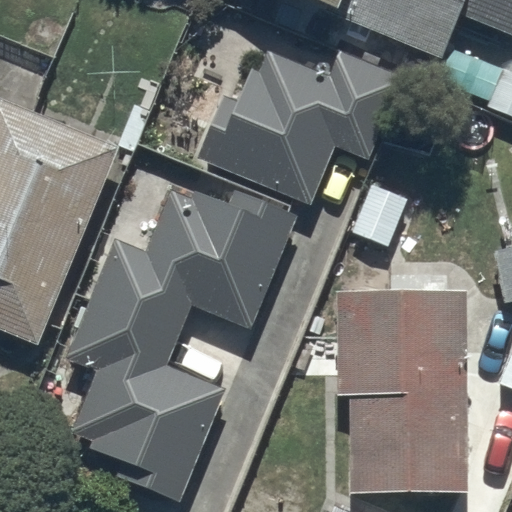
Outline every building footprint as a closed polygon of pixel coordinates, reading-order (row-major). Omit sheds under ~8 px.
[(511,0),(241,0),(335,41),(339,30),(442,75),(436,91),(485,112),(502,73),(452,51),(460,32),(511,53),(511,0)] [(310,219),(333,161),(365,174),(398,92),(336,67),(327,90),(267,67),(259,87),(250,84),(238,115),(222,109),(196,174),(310,219)] [(0,120),(0,344),(38,359),(114,165),(0,120)] [(62,372),(94,386),(67,447),(90,457),(86,466),(118,480),(113,491),(160,511),(175,511),(223,403),(165,378),(191,318),(247,343),(297,228),(238,203),(231,220),(199,206),(195,216),(167,204),(142,263),(115,251),(62,372)] [(511,253),(493,257),(502,309),(511,307),(511,253)] [(463,310),(335,310),(337,413),(346,413),(347,511),(360,511),(466,510),(463,310)] [(511,365),(499,397),(511,402),(511,365)]
